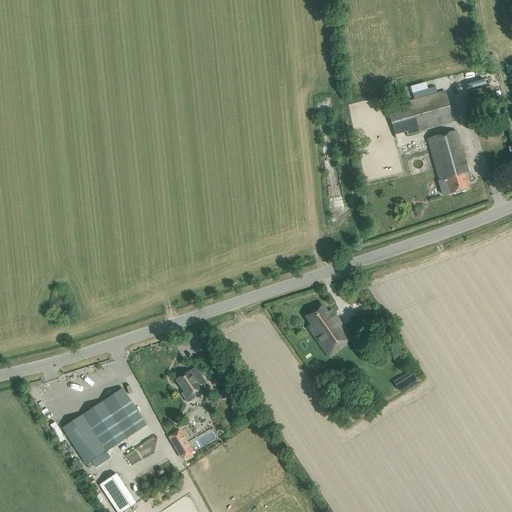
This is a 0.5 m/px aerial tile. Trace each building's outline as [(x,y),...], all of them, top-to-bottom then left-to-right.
[(492,85),(467,93),(473,117),(498,109),(492,85)] [(445,91),(386,107),(395,138),(453,122),(445,91)] [(456,131),(427,139),(439,181),(440,181),(445,196),(468,188),(464,174),(468,173),(456,131)] [(328,356),(352,340),(332,311),(328,313),(323,305),(306,317),(311,325),(308,327),(328,356)] [(188,371),(179,377),(182,382),(178,385),(183,392),(180,394),(186,403),(194,397),(192,394),(200,388),(194,380),(200,376),(195,368),(189,372),(188,371)] [(86,465),(144,425),(123,394),(65,433),(86,465)] [(196,434),(201,444),(222,433),(217,423),(196,434)] [(178,432),(171,437),(175,444),(182,439),(178,432)] [(146,454),(154,451),(149,440),(141,443),(146,454)] [(186,446),(179,450),(183,457),(190,453),(186,446)] [(139,447),(128,450),(130,456),(141,453),(139,447)] [(116,474),(99,484),(117,511),(122,511),(135,503),(116,474)]
